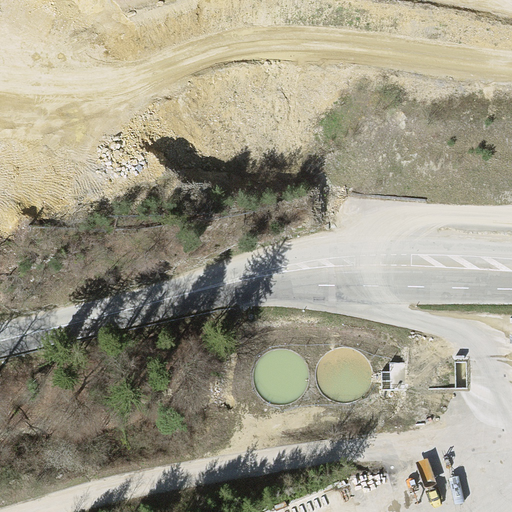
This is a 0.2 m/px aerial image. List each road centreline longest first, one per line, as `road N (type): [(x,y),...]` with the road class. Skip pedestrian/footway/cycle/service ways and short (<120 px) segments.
road 1 (primary): [(0,340),(296,268),(511,273)]
road 2 (track): [(52,511),(394,436),(501,424)]
road 3 (track): [(501,424),(468,333),(388,313),(379,267)]
